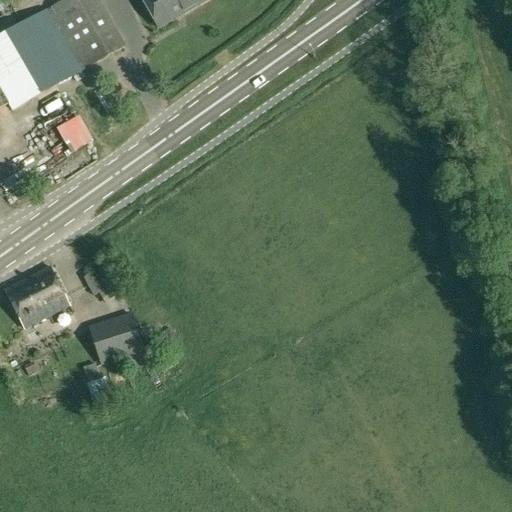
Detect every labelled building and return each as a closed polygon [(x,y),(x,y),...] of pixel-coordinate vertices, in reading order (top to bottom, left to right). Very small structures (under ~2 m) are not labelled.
[(98,0),(67,0),(28,23),(62,83),(125,47),(98,0)] [(143,0),(160,28),(208,0),(143,0)] [(62,83),(27,23),(0,38),(0,109),(10,104),(13,111),(62,83)] [(60,124),(72,150),(96,139),(83,113),(60,124)] [(11,164),(15,173),(43,161),(39,151),(11,164)] [(107,265),(85,278),(95,297),(118,284),(107,265)] [(25,330),(71,307),(51,268),(6,291),(25,330)] [(102,365),(144,353),(132,315),(90,328),(102,365)] [(89,379),(93,397),(114,393),(111,375),(89,379)]
